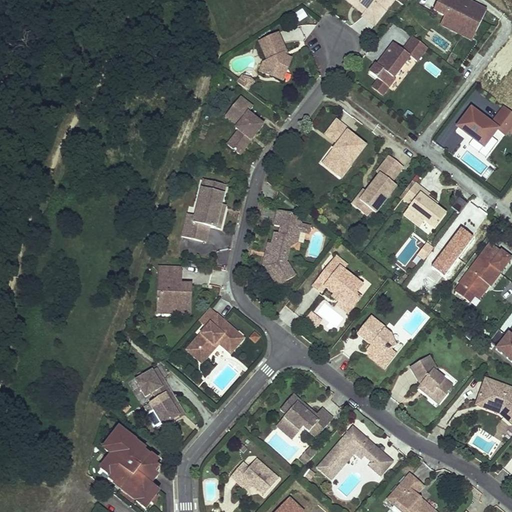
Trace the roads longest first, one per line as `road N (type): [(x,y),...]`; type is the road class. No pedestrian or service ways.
road 1 (residential): [(291,344),(244,304),(235,270),(259,171),(329,79),(334,41)]
road 2 (residential): [(511,499),(417,441),(291,344)]
road 3 (residential): [(186,511),(192,454),(291,344)]
